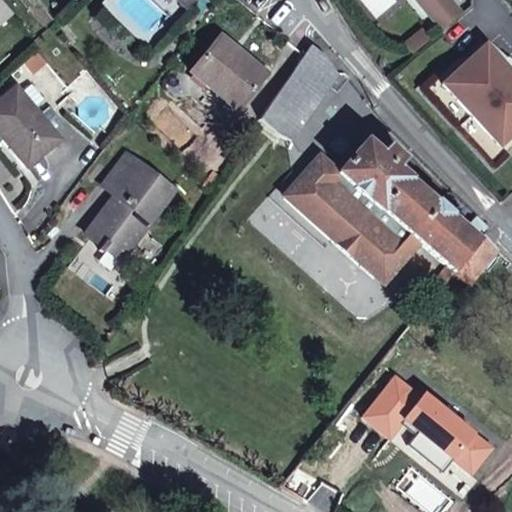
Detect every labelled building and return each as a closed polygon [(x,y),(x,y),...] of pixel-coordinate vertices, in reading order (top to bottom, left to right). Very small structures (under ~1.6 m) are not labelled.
[(416,0),(442,31),(462,15),(449,0),(416,0)] [(0,23),(9,16),(0,4),(0,23)] [(267,74),(220,36),(190,73),(237,111),(267,74)] [(487,44),(442,84),(499,148),(511,135),(511,61),(509,57),(507,59),(494,44),(489,47),(487,44)] [(337,71),(325,55),(311,46),(304,55),(259,120),(291,142),(338,74),(337,71)] [(0,135),(26,168),(58,141),(16,89),(0,102),(0,135)] [(255,146),(246,139),(239,147),(249,154),(255,146)] [(477,243),(447,217),(449,215),(436,204),(435,206),(406,181),(408,179),(396,169),(404,160),(389,146),(381,156),(366,143),(339,173),(338,174),(340,176),(380,211),(381,209),(421,244),(448,268),(454,273),(477,243)] [(174,191),(128,155),(108,180),(121,189),(115,197),(86,235),(120,262),(174,191)] [(339,173),(320,156),(311,165),(333,184),(340,176),(338,174),(339,173)] [(380,211),(340,176),(333,184),(311,165),(283,197),(374,277),(397,252),(406,260),(421,244),(381,209),(380,211)] [(121,189),(108,180),(103,187),(115,197),(121,189)] [(490,227),(478,215),(464,231),(477,243),(484,236),(490,227)] [(498,249),(484,236),(477,243),(454,273),(470,285),(498,249)] [(406,260),(397,252),(374,277),(384,286),(406,260)] [(454,273),(448,268),(430,291),(436,296),(454,273)]
